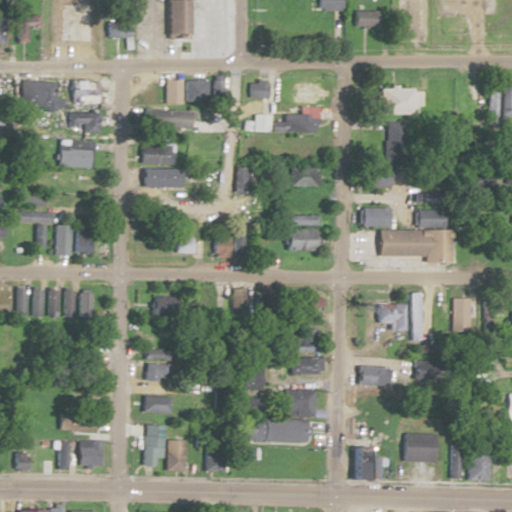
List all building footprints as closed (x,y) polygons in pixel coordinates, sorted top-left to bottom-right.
[(184,0),(161,0),(162,39),(184,39),(184,0)] [(216,0),(193,0),(193,14),(216,14),(216,0)] [(307,0),(266,0),(266,24),(303,24),(303,8),(307,8),(307,0)] [(350,28),(375,28),(375,11),(350,11),(350,28)] [(35,28),(35,12),(10,12),(10,42),(24,42),(24,28),(35,28)] [(102,20),(102,37),(125,37),(125,20),(102,20)] [(155,102),(155,77),(138,77),(138,102),(155,102)] [(161,105),(178,105),(178,80),(161,80),(161,105)] [(58,93),(50,93),(51,82),(15,81),(14,107),(58,108),(58,93)] [(182,102),(202,102),(202,81),(182,81),(182,102)] [(222,101),(222,81),(210,81),(210,101),(222,101)] [(263,98),(263,82),(245,82),(245,98),(263,98)] [(95,83),(67,83),(67,105),(95,105),(95,83)] [(289,104),(313,104),(313,85),(289,85),(289,104)] [(492,125),(492,85),(482,85),(482,125),(492,125)] [(497,117),(509,117),(509,86),(497,86),(497,117)] [(410,88),(374,88),(374,115),(410,115),(410,88)] [(303,114),(280,114),(280,122),(269,122),(269,132),(312,132),(312,109),(303,109),(303,114)] [(185,112),(183,124),(211,128),(212,116),(185,112)] [(94,132),(94,113),(64,113),(64,128),(78,128),(78,132),(94,132)] [(266,132),(267,115),(249,114),(249,132),(266,132)] [(405,131),(381,131),(381,164),(405,164),(405,131)] [(171,164),(171,138),(149,138),(149,145),(136,145),(136,164),(171,164)] [(86,141),(54,141),(54,166),(86,166),(86,141)] [(243,168),(231,168),(232,192),(244,191),(243,168)] [(285,168),(285,186),(314,186),(314,168),(285,168)] [(138,187),(177,187),(177,169),(138,169),(138,187)] [(386,187),(386,169),(358,169),(358,187),(386,187)] [(511,180),(511,169),(501,170),(501,181),(511,180)] [(40,207),(40,194),(13,194),(13,207),(40,207)] [(286,210),(314,210),(314,198),(286,198),(286,210)] [(259,199),(236,200),(237,224),(259,223),(259,199)] [(385,208),(356,208),(356,226),(385,226),(385,208)] [(12,221),(46,221),(46,210),(12,210),(12,221)] [(411,227),(441,227),(441,210),(411,210),(411,227)] [(314,215),(286,215),(286,225),(314,225),(314,215)] [(42,225),(32,225),(32,250),(42,250),(42,225)] [(67,225),(51,225),(51,254),(67,254),(67,225)] [(87,253),(87,229),(72,229),(72,253),(87,253)] [(445,229),(373,230),(373,257),(445,256),(445,229)] [(309,251),(309,230),(281,230),(281,251),(309,251)] [(170,253),(187,253),(187,238),(170,238),(170,253)] [(224,257),(224,239),(209,239),(209,257),(224,257)] [(11,316),(22,316),(22,289),(12,289),(11,316)] [(38,289),(27,289),(27,316),(38,316),(38,289)] [(54,316),(54,290),(43,290),(43,316),(54,316)] [(70,291),(60,291),(60,317),(70,317),(70,291)] [(87,293),(74,293),(74,316),(87,316),(87,293)] [(418,341),(418,293),(405,293),(405,341),(418,341)] [(170,297),(149,297),(149,318),(170,318),(170,297)] [(464,312),(465,300),(454,299),(454,311),(464,312)] [(319,309),(318,301),(294,302),(295,310),(319,309)] [(372,323),(386,323),(386,331),(400,331),(400,303),(372,303),(372,323)] [(311,351),(312,328),(279,327),(279,351),(311,351)] [(140,350),(140,359),(164,359),(164,350),(140,350)] [(91,367),(90,354),(80,354),(81,368),(91,367)] [(318,373),(318,358),(284,358),(284,373),(318,373)] [(162,364),(141,364),(141,381),(162,381),(162,364)] [(232,389),(257,389),(257,364),(233,364),(232,389)] [(353,384),(383,384),(383,367),(353,367),(353,384)] [(309,415),(309,390),(278,390),(278,415),(309,415)] [(174,394),(174,413),(194,413),(194,394),(174,394)] [(511,394),(503,394),(503,411),(511,410),(511,394)] [(165,414),(166,397),(139,396),(138,413),(165,414)] [(259,399),(231,398),(229,439),(300,442),(301,420),(258,418),(259,399)] [(159,426),(139,426),(138,466),(151,466),(151,458),(158,458),(159,426)] [(429,462),(429,433),(398,433),(398,462),(429,462)] [(62,469),(62,441),(54,441),(54,469),(62,469)] [(95,467),(95,441),(73,441),(73,467),(95,467)] [(200,445),(200,471),(218,471),(218,445),(200,445)] [(455,445),(446,445),(446,479),(455,479),(455,445)] [(179,449),(161,449),(161,471),(179,471),(179,449)] [(363,449),(348,449),(348,479),(363,479),(363,449)] [(10,452),(10,469),(21,469),(21,452),(10,452)] [(485,452),(463,452),(463,481),(485,481),(485,452)]
